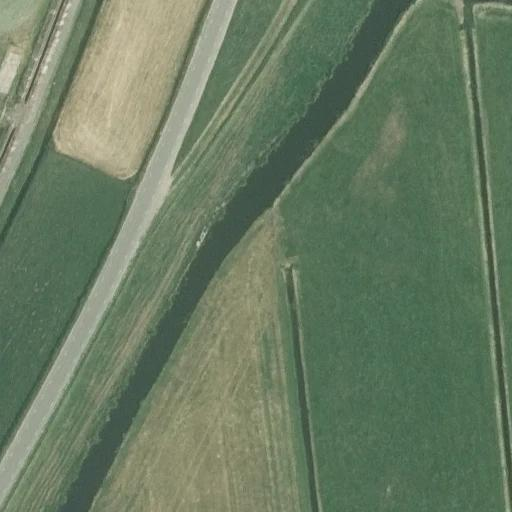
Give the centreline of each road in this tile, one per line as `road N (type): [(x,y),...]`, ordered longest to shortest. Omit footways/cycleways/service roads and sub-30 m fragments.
road 1 (tertiary): [(0,482),(140,209),(222,0)]
road 2 (unclassified): [(0,184),(74,0)]
